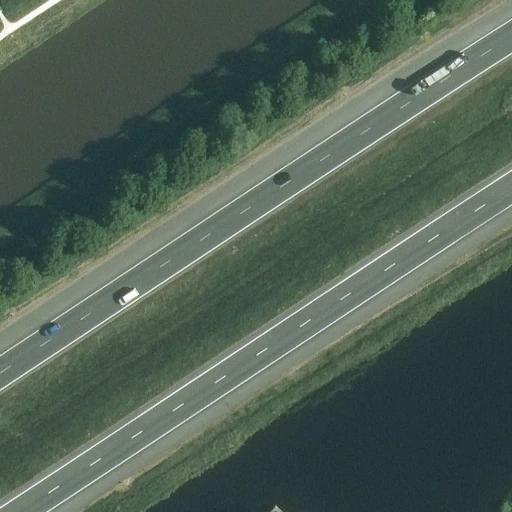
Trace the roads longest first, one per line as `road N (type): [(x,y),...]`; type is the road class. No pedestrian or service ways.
road 1 (motorway): [(511,36),(0,374)]
road 2 (motorway): [(20,511),(511,187)]
